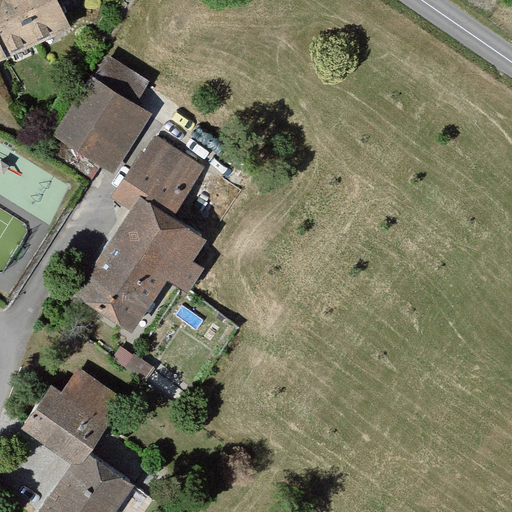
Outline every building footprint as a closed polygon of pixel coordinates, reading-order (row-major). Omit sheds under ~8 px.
[(69,0),(0,0),(0,60),(80,25),(69,0)] [(157,109),(104,74),(64,133),(118,168),(157,109)] [(210,171),(158,136),(113,200),(136,215),(153,188),(185,208),(210,171)] [(135,147),(120,169),(128,174),(143,153),(135,147)] [(218,230),(185,208),(153,188),(136,215),(87,289),(144,326),(176,279),(194,290),(211,263),(201,256),(218,230)] [(70,385),(57,377),(24,423),(78,461),(41,511),(120,511),(146,476),(98,442),(130,398),(84,366),(70,385)]
